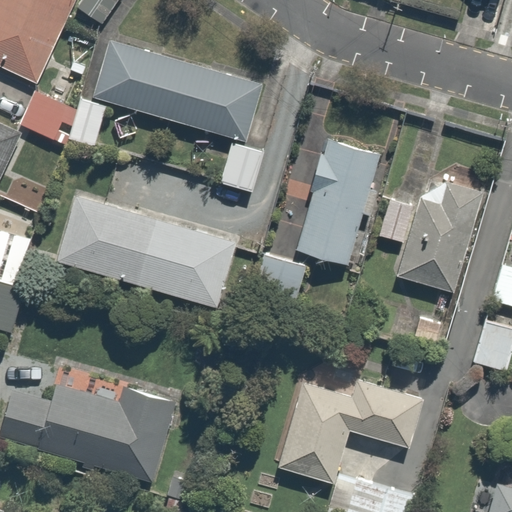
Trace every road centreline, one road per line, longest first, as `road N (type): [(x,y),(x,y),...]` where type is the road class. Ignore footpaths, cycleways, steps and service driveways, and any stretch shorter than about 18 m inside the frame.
road 1 (residential): [(511,162),(411,478)]
road 2 (residential): [(511,85),(324,29),(281,0)]
